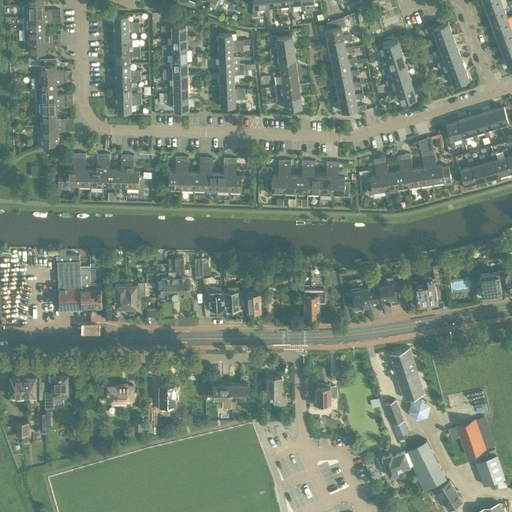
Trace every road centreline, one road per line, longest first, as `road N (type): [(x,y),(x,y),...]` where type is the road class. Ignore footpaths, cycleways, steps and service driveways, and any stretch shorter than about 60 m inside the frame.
road 1 (residential): [(494,92),(356,136),(107,131),(85,110),(82,0)]
road 2 (residential): [(0,359),(283,357),(294,339)]
road 3 (primary): [(0,340),(294,339)]
road 4 (primary): [(294,339),(511,308)]
